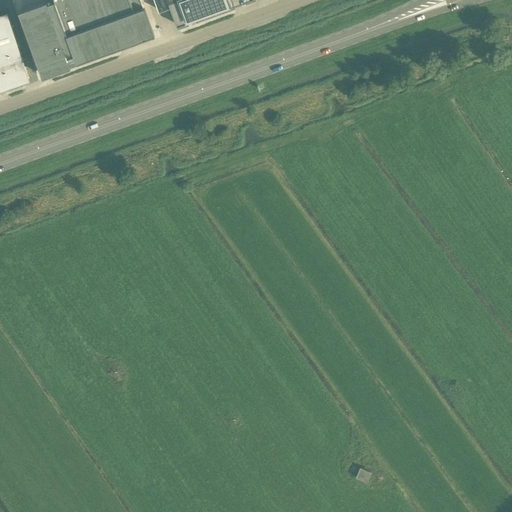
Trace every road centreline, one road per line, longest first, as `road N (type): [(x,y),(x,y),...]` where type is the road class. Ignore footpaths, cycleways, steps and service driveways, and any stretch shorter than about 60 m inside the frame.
road 1 (primary): [(0,165),(375,27)]
road 2 (unclassified): [(0,108),(307,0)]
